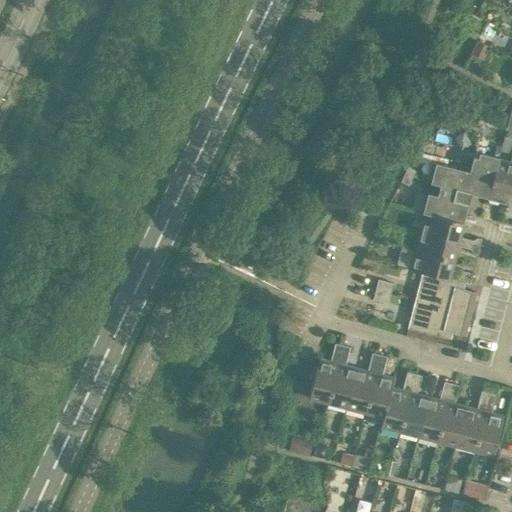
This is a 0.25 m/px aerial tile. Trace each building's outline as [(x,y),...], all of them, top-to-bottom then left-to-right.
[(478,40),(471,53),(483,60),(490,47),(478,40)] [(473,156),(469,171),(464,191),(470,193),(488,197),(487,198),(488,198),(499,158),(479,153),(478,158),(473,156)] [(499,158),(488,198),(506,203),(511,181),(511,156),(510,162),(499,158)] [(440,185),(439,190),(468,198),(470,193),(464,191),(469,171),(436,162),(431,182),(440,185)] [(407,167),(404,174),(412,178),(415,170),(407,167)] [(408,185),(412,178),(404,174),(401,181),(408,185)] [(428,193),(423,211),(462,222),(468,198),(439,190),(437,195),(428,193)] [(424,213),(419,230),(479,247),(481,239),(477,238),(473,240),(459,237),(463,222),(462,222),(423,211),(423,213),(424,213)] [(419,230),(414,249),(453,259),(457,245),(470,249),(473,253),(477,254),(479,247),(419,230)] [(409,268),(422,272),(448,278),(449,277),(453,259),(414,249),(409,268)] [(456,280),(465,282),(467,283),(469,272),(459,270),(457,279),(456,280)] [(422,272),(414,300),(470,315),(476,292),(463,289),(465,282),(456,280),(457,279),(449,277),(448,278),(422,272)] [(375,289),(390,293),(393,283),(378,279),(375,289)] [(388,303),(390,293),(375,289),(373,299),(388,303)] [(464,335),(470,315),(414,300),(407,327),(450,338),(452,332),(464,335)] [(308,398),(328,403),(343,345),(335,343),(331,361),(318,358),(308,398)] [(328,403),(347,407),(357,367),(346,364),(350,347),(343,345),(328,403)] [(347,407),(365,412),(380,354),(372,353),(368,370),(357,367),(347,407)] [(365,412),(382,416),(383,416),(391,386),(392,387),(394,377),(383,374),(387,356),(380,354),(365,412)] [(380,426),(399,431),(414,374),(406,372),(402,389),(392,387),(391,386),(383,416),(382,416),(380,426)] [(399,431),(418,436),(428,396),(417,394),(422,376),(414,374),(399,431)] [(418,436),(437,440),(451,383),(444,381),(439,399),(428,396),(418,436)] [(437,440),(455,445),(465,406),(454,403),(459,385),(451,383),(437,440)] [(455,445),(474,450),(488,393),(481,391),(477,409),(465,406),(455,445)] [(496,395),(488,393),(474,450),(493,455),(503,415),(492,412),(496,395)] [(293,437),(290,449),(309,454),(312,442),(293,437)] [(356,454),(353,466),(369,470),(372,458),(356,454)] [(463,494),(485,500),(488,488),(466,483),(463,494)] [(460,511),(463,501),(453,499),(449,511),(460,511)]
